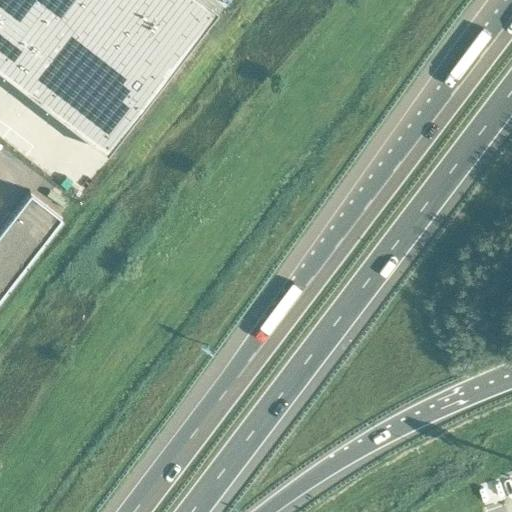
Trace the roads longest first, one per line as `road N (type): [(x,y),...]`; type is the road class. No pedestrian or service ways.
road 1 (motorway): [(511,16),(134,511)]
road 2 (motorway): [(192,511),(511,90)]
road 3 (motorway): [(270,511),(407,421),(511,377)]
